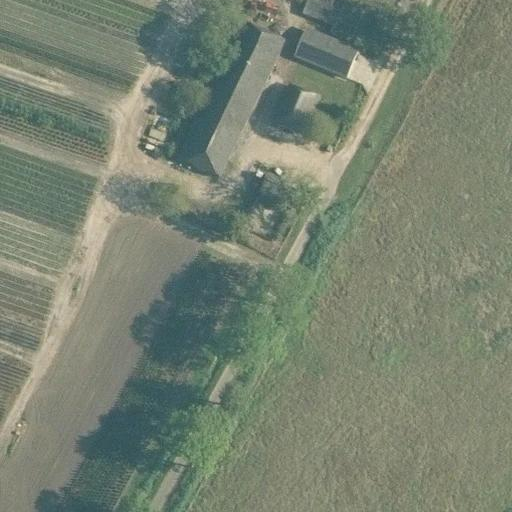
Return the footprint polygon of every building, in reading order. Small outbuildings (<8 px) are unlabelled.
[(308,0),(302,15),(332,28),(339,10),(314,0),(308,0)] [(177,160),(204,173),(220,180),(284,44),(248,27),(227,70),(221,67),(177,160)] [(306,33),(295,59),(346,80),(357,54),(306,33)] [(283,109),(277,126),(302,136),(317,99),(293,89),(288,99),(283,109)] [(301,192),(269,177),(260,196),(291,211),(301,192)]
